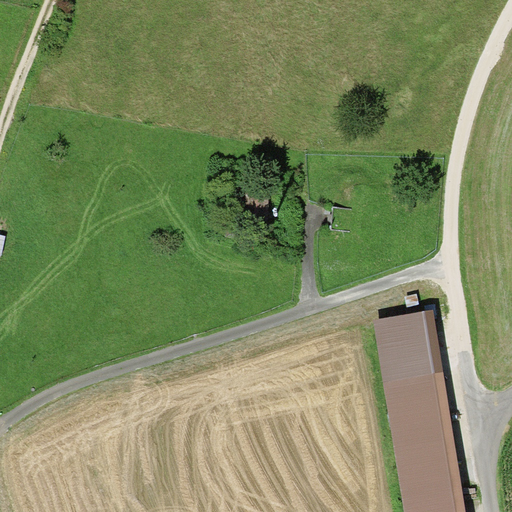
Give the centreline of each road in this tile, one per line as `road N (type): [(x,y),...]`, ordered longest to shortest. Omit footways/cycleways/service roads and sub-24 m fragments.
road 1 (track): [(511,12),(457,161),(450,267),(492,511)]
road 2 (track): [(450,267),(99,369),(0,408)]
road 3 (track): [(0,134),(50,0)]
